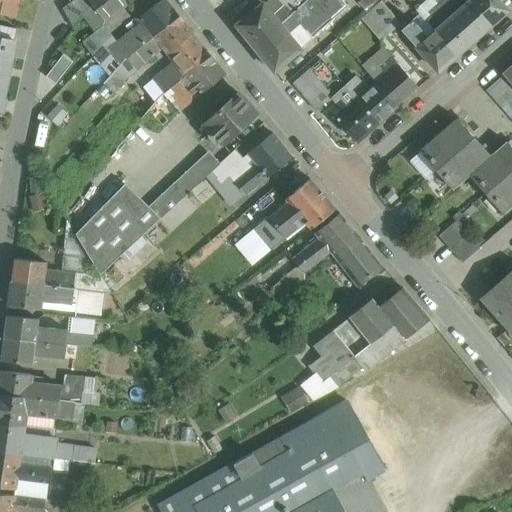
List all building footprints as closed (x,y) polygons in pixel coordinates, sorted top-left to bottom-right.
[(0,0),(0,12),(15,16),(18,0),(0,0)] [(88,0),(73,0),(62,8),(74,27),(85,13),(93,5),(92,5),(88,0)] [(133,0),(98,0),(92,5),(93,5),(105,21),(127,3),(128,4),(133,0)] [(179,16),(165,0),(161,0),(139,18),(144,25),(136,31),(133,27),(120,37),(133,53),(179,16)] [(263,3),(237,25),(254,47),(279,24),(305,1),(304,0),(281,0),(280,1),(284,5),(272,15),(263,3)] [(306,0),(305,1),(279,24),(286,33),(287,33),(300,23),(306,31),(317,35),(317,34),(348,7),(342,0),(306,0)] [(489,26),(468,2),(462,7),(455,0),(444,0),(439,5),(450,18),(471,42),(489,26)] [(507,10),(497,0),(470,0),(468,2),(489,26),(507,10)] [(401,23),(381,1),(371,10),(391,32),(401,23)] [(471,42),(450,18),(439,5),(430,13),(442,26),(435,31),(456,56),(471,42)] [(371,10),(361,19),(381,41),(391,32),(371,10)] [(179,16),(133,53),(127,58),(136,70),(163,48),(168,54),(193,34),(179,16)] [(286,33),(279,24),(254,47),(274,71),(300,49),(287,33),(286,33)] [(104,25),(82,42),(93,56),(112,35),(104,25)] [(456,56),(435,31),(428,38),(417,25),(406,34),(417,47),(438,71),(456,56)] [(193,34),(168,54),(174,62),(153,79),(156,83),(164,93),(181,79),(210,55),(211,55),(193,34)] [(133,53),(120,37),(116,41),(112,35),(93,56),(100,64),(111,52),(122,62),(126,58),(133,53)] [(15,41),(0,37),(0,76),(8,78),(8,76),(15,41)] [(58,81),(72,60),(62,53),(48,74),(58,81)] [(210,55),(181,79),(184,83),(175,90),(186,105),(200,94),(225,74),(211,55),(210,55)] [(419,88),(391,56),(379,67),(386,75),(376,83),(397,107),(419,88)] [(127,58),(113,72),(123,81),(136,70),(127,58)] [(511,64),(502,73),(504,75),(511,84),(511,64)] [(123,81),(113,72),(104,82),(114,93),(125,83),(123,81)] [(504,75),(486,90),(494,100),(511,84),(504,75)] [(8,78),(0,76),(0,98),(6,100),(10,77),(8,76),(8,78)] [(164,93),(158,98),(151,106),(146,112),(158,127),(186,105),(175,90),(184,83),(181,79),(164,93)] [(151,106),(158,98),(164,93),(156,83),(141,95),(151,106)] [(397,107),(376,83),(357,99),(378,123),(397,107)] [(511,84),(494,100),(501,109),(511,99),(511,84)] [(238,93),(201,121),(220,142),(257,114),(238,93)] [(378,123),(357,99),(348,107),(341,99),(329,110),(357,142),(378,123)] [(511,99),(501,109),(509,118),(511,115),(511,99)] [(457,118),(419,152),(436,171),(474,137),(457,118)] [(292,157),(273,133),(248,153),(249,155),(256,163),(234,181),(245,194),(292,157)] [(474,137),(436,171),(453,190),(469,175),(473,172),(473,171),(490,156),(474,137)] [(511,147),(506,141),(490,156),(473,171),(473,172),(469,175),(485,194),(511,170),(511,147)] [(219,165),(210,173),(217,182),(226,174),(243,159),(235,150),(219,165)] [(249,155),(243,159),(226,174),(230,179),(220,187),(235,203),(245,194),(234,181),(256,163),(249,155)] [(204,157),(149,207),(160,219),(210,173),(219,165),(212,157),(204,157)] [(511,170),(485,194),(502,213),(511,204),(511,170)] [(103,205),(125,184),(113,172),(92,195),(103,205)] [(310,179),(285,199),(288,202),(268,218),(284,238),(304,221),(311,229),(335,209),(310,179)] [(149,207),(125,184),(103,205),(75,234),(100,274),(160,219),(149,207)] [(359,236),(340,213),(315,234),(319,238),(292,259),(304,273),(331,251),(335,257),(360,238),(360,237),(360,236),(359,236)] [(464,230),(456,221),(439,236),(447,245),(464,230)] [(464,230),(447,245),(454,254),(472,239),(464,230)] [(382,267),(360,238),(335,257),(357,286),(382,267)] [(472,239),(454,254),(462,263),(480,248),(472,239)] [(46,262),(15,258),(12,281),(73,288),(75,273),(45,270),(46,262)] [(296,268),(281,280),(289,291),(304,279),(296,268)] [(511,270),(499,282),(511,296),(511,270)] [(101,276),(75,273),(73,288),(111,293),(101,276)] [(73,288),(12,281),(9,304),(40,307),(41,299),(71,302),(73,288)] [(511,296),(499,282),(480,299),(511,334),(511,296)] [(111,293),(73,288),(71,302),(79,312),(100,315),(101,309),(111,309),(111,293)] [(402,288),(378,306),(404,339),(430,319),(403,288),(402,288)] [(404,339),(378,306),(372,298),(349,316),(350,316),(334,329),(355,354),(322,381),(316,374),(302,386),(314,400),(338,387),(337,385),(337,381),(341,378),(343,381),(363,367),(365,370),(404,339)] [(39,319),(7,316),(4,338),(66,344),(67,332),(67,330),(38,327),(39,319)] [(93,323),(72,321),(71,332),(67,332),(66,344),(90,347),(93,323)] [(334,329),(314,345),(322,355),(309,366),(316,374),(322,381),(355,354),(334,329)] [(66,344),(4,338),(1,360),(33,363),(34,355),(64,358),(66,344)] [(31,375),(0,371),(0,394),(58,400),(60,386),(30,383),(31,375)] [(84,377),(65,375),(63,386),(60,386),(58,400),(81,403),(84,377)] [(58,400),(0,394),(0,422),(25,425),(26,411),(56,415),(58,400)] [(81,403),(58,400),(56,415),(55,418),(65,420),(64,427),(77,429),(81,403)] [(345,401),(281,436),(281,437),(158,506),(161,511),(294,511),(364,473),(367,480),(369,479),(384,471),(380,463),(388,459),(389,453),(377,431),(368,436),(356,415),(354,416),(345,401)] [(25,425),(0,422),(0,451),(21,454),(60,459),(62,447),(52,445),(53,438),(36,436),(36,440),(23,439),(25,425)] [(21,454),(0,451),(0,487),(16,489),(17,479),(47,483),(49,468),(19,464),(21,454)] [(364,473),(294,511),(383,511),(386,511),(369,479),(367,480),(364,473)] [(15,495),(0,493),(0,511),(12,511),(13,511),(12,511),(43,511),(45,500),(15,496),(15,495)]
